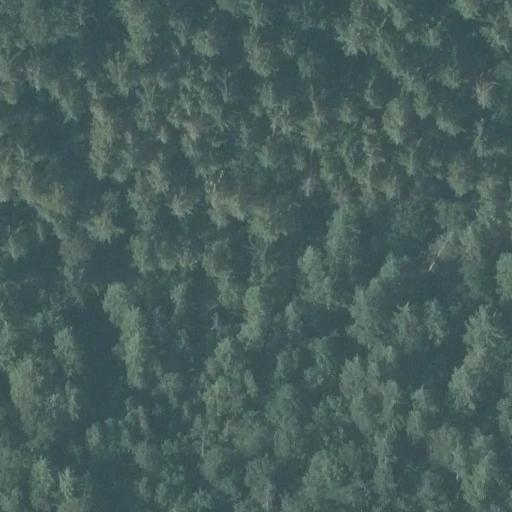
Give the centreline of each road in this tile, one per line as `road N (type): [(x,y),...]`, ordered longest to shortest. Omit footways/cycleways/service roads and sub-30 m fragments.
road 1 (track): [(231,511),(511,212)]
road 2 (track): [(0,403),(84,511)]
